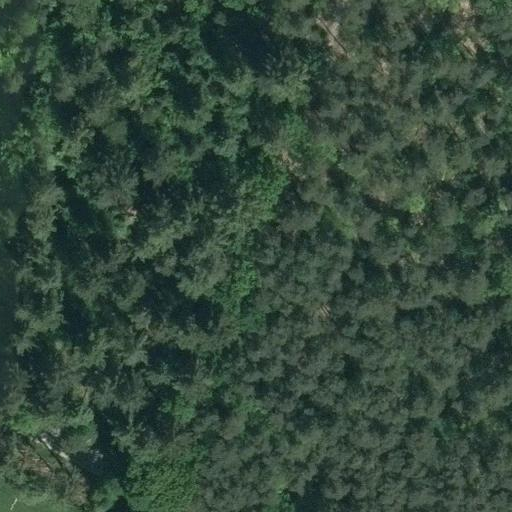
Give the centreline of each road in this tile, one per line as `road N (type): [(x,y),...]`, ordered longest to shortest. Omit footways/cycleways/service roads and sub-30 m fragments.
road 1 (track): [(335,0),(167,496)]
road 2 (unclassified): [(196,511),(0,408)]
